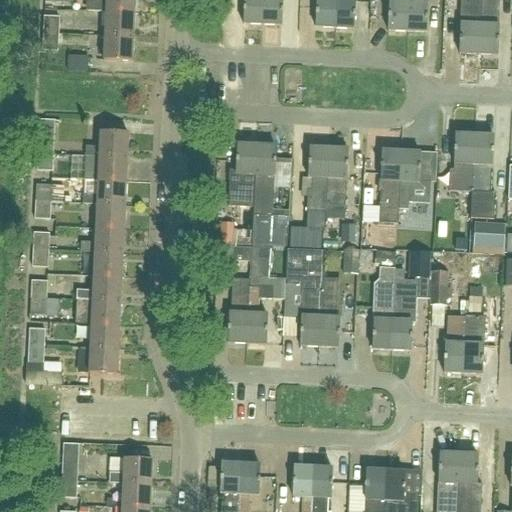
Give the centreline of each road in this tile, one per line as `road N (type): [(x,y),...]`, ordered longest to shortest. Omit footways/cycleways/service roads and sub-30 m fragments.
road 1 (residential): [(428,93),(396,64),(174,51)]
road 2 (residential): [(171,111),(388,120),(428,93)]
road 3 (residential): [(177,371),(163,337),(171,111)]
road 4 (residential): [(408,412),(381,380),(177,371)]
road 5 (residential): [(194,434),(369,438),(397,431),(408,412)]
